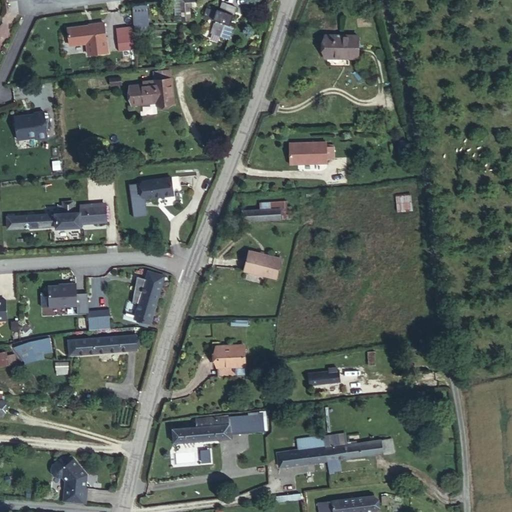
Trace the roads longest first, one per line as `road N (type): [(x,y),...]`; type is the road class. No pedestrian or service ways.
road 1 (unclassified): [(383,0),(424,167),(467,511)]
road 2 (tertiary): [(290,0),(190,273)]
road 3 (tertiary): [(190,273),(159,359),(127,511)]
road 4 (residential): [(190,273),(140,252),(0,264)]
road 5 (unknown): [(142,438),(0,404)]
road 6 (unknown): [(132,486),(267,472)]
